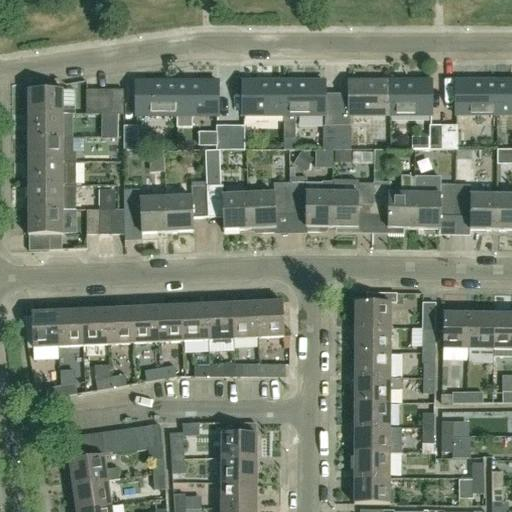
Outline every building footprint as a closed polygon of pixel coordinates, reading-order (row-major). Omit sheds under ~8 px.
[(511,81),(496,82),(497,116),(511,116),(511,81)] [(390,117),(390,82),(349,82),(349,117),(390,117)] [(390,82),(390,117),(431,117),(431,82),(390,82)] [(497,116),(496,82),(456,82),(456,116),(497,116)] [(136,83),(136,91),(136,118),(178,118),(178,83),(136,83)] [(178,83),(178,118),(218,118),(218,83),(178,83)] [(284,118),(284,83),(243,83),(243,118),(284,118)] [(284,83),(284,118),(284,142),(296,141),(296,117),(325,117),(325,83),(284,83)] [(28,116),(64,116),(64,91),(28,91),(28,116)] [(100,91),(87,91),(87,116),(99,116),(100,91)] [(100,91),(99,116),(112,116),(112,91),(100,91)] [(112,116),(120,116),(124,116),(124,91),(112,91),(112,116)] [(28,140),(64,140),(64,116),(28,116),(28,140)] [(124,152),(138,152),(138,127),(124,128),(124,152)] [(232,152),(232,127),(217,128),(217,152),(232,152)] [(245,127),(232,127),(232,152),(245,151),(245,127)] [(337,151),(337,127),(323,127),(323,152),(337,151)] [(337,127),(337,151),(352,151),(352,127),(337,127)] [(411,151),(444,151),(444,127),(430,127),(430,141),(411,141),(411,151)] [(444,151),(458,151),(458,127),(444,127),(444,151)] [(64,140),(28,140),(28,163),(77,164),(77,154),(64,154),(64,140)] [(511,151),(497,152),(498,165),(511,165),(511,151)] [(77,164),(28,163),(28,187),(64,188),(77,187),(77,164)] [(461,167),(461,185),(475,186),(475,167),(461,167)] [(404,230),(414,231),(415,196),(415,180),(403,180),(403,195),(389,195),(389,185),(374,185),(373,185),(373,217),(388,217),(388,234),(404,235),(404,230)] [(250,230),(260,230),(260,233),(262,235),(274,234),(275,232),(275,217),(289,216),(290,227),(291,227),(290,185),(273,186),(273,195),(248,196),(250,230)] [(306,185),(290,185),(291,227),(306,226),(306,232),(308,234),(320,234),(322,232),(322,229),(332,230),(333,194),(306,194),(306,185)] [(332,230),(342,230),(342,232),(344,234),(356,235),(358,233),(358,217),(373,217),(373,185),(358,185),(358,195),(333,194),(332,230)] [(64,188),(28,187),(28,211),(64,211),(64,188)] [(250,230),(248,196),(222,197),(222,187),(207,188),(209,218),(223,217),(224,231),(250,230)] [(441,218),(455,218),(456,187),(441,187),(441,196),(415,196),(414,231),(441,231),(441,218)] [(470,232),(496,232),(497,196),(471,196),(471,187),(456,187),(455,218),(471,218),(470,232)] [(209,218),(207,188),(192,188),(193,198),(167,199),(169,233),(194,232),(194,219),(209,218)] [(169,233),(167,199),(141,200),(140,191),(124,191),(124,211),(124,222),(142,222),(142,235),(169,233)] [(99,211),(112,211),(115,211),(116,192),(99,192),(99,211)] [(511,196),(497,196),(496,232),(511,232),(511,196)] [(63,251),(62,236),(64,236),(64,211),(28,211),(29,236),(50,236),(50,251),(63,251)] [(99,211),(87,211),(87,236),(99,236),(99,211)] [(99,211),(99,236),(112,236),(112,211),(99,211)] [(124,211),(115,211),(112,211),(112,236),(124,236),(124,222),(124,211)] [(355,330),(391,330),(391,305),(396,304),(396,294),(366,294),(366,304),(355,304),(355,330)] [(259,305),(261,339),(284,338),(283,304),(259,305)] [(423,304),(422,332),(436,332),(436,304),(423,304)] [(261,339),(259,305),(235,306),(237,340),(261,339)] [(237,340),(235,306),(209,307),(211,342),(237,340)] [(211,342),(209,307),(184,308),(185,343),(211,342)] [(185,343),(184,308),(159,309),(160,344),(185,343)] [(160,344),(159,309),(133,310),(135,345),(160,344)] [(135,345),(133,310),(109,311),(110,346),(135,345)] [(110,346),(109,311),(84,312),(85,347),(110,346)] [(85,347),(84,312),(58,314),(60,348),(85,347)] [(60,348),(58,314),(32,315),(34,349),(60,348)] [(468,351),(469,315),(444,315),(443,350),(468,351)] [(493,315),(469,315),(468,351),(493,351),(493,315)] [(511,351),(511,315),(493,315),(493,351),(511,351)] [(355,330),(355,355),(391,355),(391,330),(355,330)] [(422,345),(423,345),(435,345),(436,332),(422,332),(422,345)] [(391,355),(355,355),(354,380),(403,380),(391,380),(391,355)] [(246,365),(245,379),(259,379),(258,366),(246,365)] [(435,380),(435,366),(435,365),(423,365),(423,380),(435,380)] [(286,366),(258,366),(259,379),(286,379),(286,366)] [(163,381),(177,379),(175,367),(161,370),(163,381)] [(195,379),(210,379),(210,367),(195,367),(195,379)] [(210,379),(226,379),(226,367),(210,367),(210,379)] [(163,381),(161,370),(145,373),(147,384),(163,381)] [(114,390),(128,387),(126,376),(111,379),(114,390)] [(114,390),(111,379),(96,382),(97,393),(114,390)] [(354,380),(354,405),(391,405),(391,391),(403,391),(403,380),(354,380)] [(435,380),(423,380),(424,395),(435,395),(435,380)] [(64,398),(78,396),(76,385),(61,387),(64,398)] [(45,390),(47,401),(64,398),(61,387),(45,390)] [(511,393),(503,393),(503,405),(511,405),(511,393)] [(468,406),(468,394),(452,394),(453,406),(468,406)] [(468,394),(468,406),(483,405),(483,394),(468,394)] [(354,430),(390,431),(391,405),(354,405),(354,430)] [(423,415),(423,429),(434,430),(434,415),(423,415)] [(442,423),(442,439),(453,439),(453,424),(442,423)] [(218,425),(188,427),(189,439),(219,437),(218,425)] [(163,449),(160,426),(148,428),(151,451),(163,449)] [(140,452),(149,451),(151,451),(148,428),(137,430),(140,452)] [(434,430),(423,429),(422,446),(434,445),(434,430)] [(137,430),(126,431),(130,454),(140,452),(137,430)] [(354,430),(354,455),(390,455),(390,431),(354,430)] [(126,431),(116,433),(119,455),(130,454),(126,431)] [(119,455),(116,433),(104,434),(107,457),(119,455)] [(93,436),(96,458),(105,457),(107,457),(104,434),(93,436)] [(185,462),(185,460),(184,434),(170,435),(172,463),(185,462)] [(222,435),(222,460),(257,460),(257,435),(222,435)] [(82,437),(85,460),(96,458),(93,436),(82,437)] [(70,439),(74,461),(85,460),(82,437),(70,439)] [(442,439),(442,454),(453,454),(453,439),(442,439)] [(163,449),(151,451),(149,451),(149,462),(153,461),(164,461),(163,449)] [(354,481),(390,481),(390,455),(354,455),(354,481)] [(74,461),(70,462),(73,487),(108,482),(119,481),(117,469),(107,470),(105,457),(96,458),(85,460),(74,461)] [(257,460),(222,460),(222,485),(257,485),(257,460)] [(165,475),(164,461),(153,461),(153,476),(165,475)] [(185,462),(172,463),(172,475),(186,475),(185,462)] [(473,480),(484,480),(484,465),(472,465),(473,480)] [(492,489),(503,489),(503,473),(492,474),(492,489)] [(166,491),(165,475),(153,476),(154,492),(166,491)] [(433,479),(432,494),(448,495),(448,480),(433,479)] [(484,480),(473,480),(473,496),(484,496),(484,480)] [(390,505),(390,481),(354,481),(354,505),(390,505)] [(73,487),(76,511),(77,511),(112,507),(108,482),(73,487)] [(222,485),(222,510),(257,510),(257,485),(222,485)] [(503,489),(492,489),(492,504),(503,504),(503,489)] [(175,511),(186,510),(186,495),(174,496),(175,511)]
